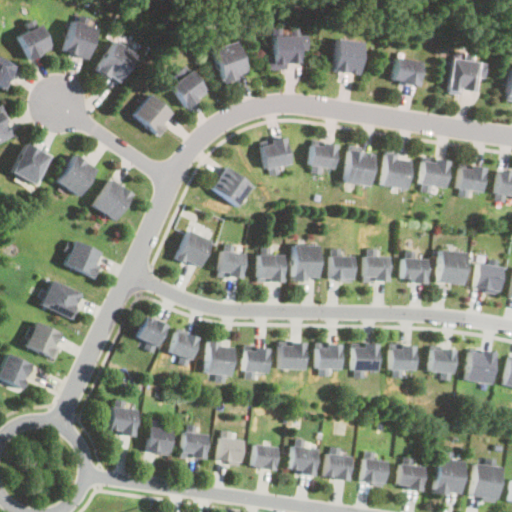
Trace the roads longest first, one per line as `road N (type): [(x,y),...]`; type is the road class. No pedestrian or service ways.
road 1 (residential): [(511,133),(283,101),(242,109),(210,128),(171,181),(57,423)]
road 2 (residential): [(511,326),(400,311),(219,307),(129,272)]
road 3 (residential): [(68,504),(86,473),(77,438),(43,420),(15,426),(0,441),(7,501),(27,511),(68,504)]
road 4 (residential): [(361,511),(86,473)]
road 5 (residential): [(171,181),(62,106)]
